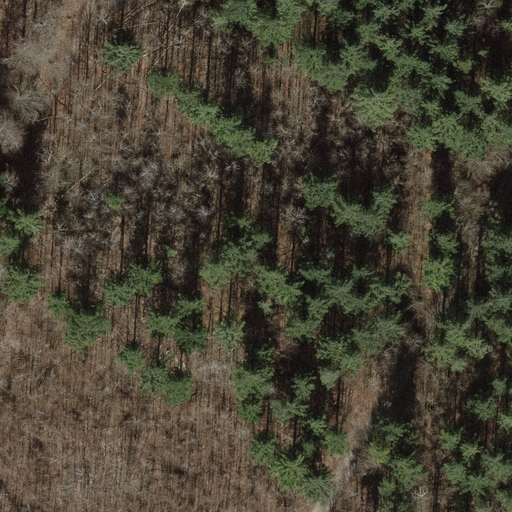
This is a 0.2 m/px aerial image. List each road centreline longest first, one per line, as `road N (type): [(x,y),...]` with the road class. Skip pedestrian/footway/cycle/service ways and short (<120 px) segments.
road 1 (track): [(317,511),(377,423),(511,165)]
road 2 (track): [(0,152),(62,80),(90,0)]
